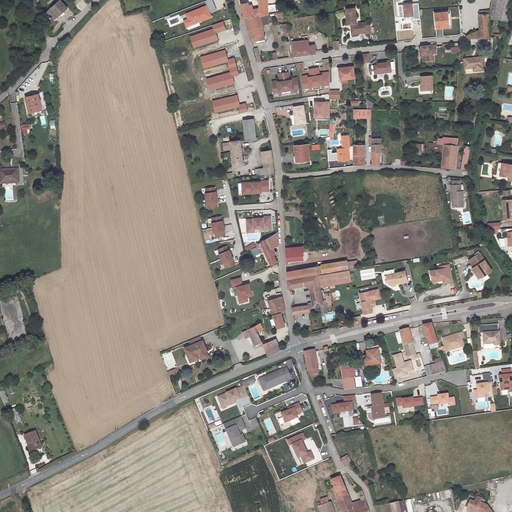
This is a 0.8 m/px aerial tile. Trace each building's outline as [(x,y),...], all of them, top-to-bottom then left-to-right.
[(64,0),(51,10),(58,18),(70,9),(64,0)] [(207,6),(210,12),(217,9),(213,0),(207,0),(205,1),(207,6)] [(267,0),(257,0),(260,15),(267,14),(277,13),(275,5),(268,6),(267,0)] [(511,0),(493,0),(490,17),(496,19),(507,21),(511,0)] [(247,2),(240,4),(244,17),(247,17),(247,18),(253,17),(251,10),(252,9),(251,4),(248,4),(247,2)] [(400,17),(413,16),(414,19),(420,19),(418,4),(399,5),(400,17)] [(207,6),(187,14),(189,18),(191,25),(212,17),(210,12),(207,6)] [(351,24),(357,24),(356,9),(346,10),(347,25),(351,24)] [(470,33),(466,36),(469,38),(490,38),(490,14),(487,14),(487,11),(480,12),(480,32),(470,33)] [(448,12),(435,13),(436,28),(449,27),(448,12)] [(251,41),(252,41),(265,39),(262,23),(268,22),(267,14),(260,15),(253,17),(247,18),(247,19),(244,19),(251,41)] [(286,21),(279,22),(280,34),(288,33),(286,21)] [(213,30),(194,36),(198,45),(210,42),(217,40),(215,36),(214,34),(215,34),(224,31),(222,23),(212,26),(213,30)] [(366,26),(352,27),(352,36),(367,35),(366,26)] [(299,41),(290,42),(292,56),(316,54),(314,44),(310,45),(308,35),(299,37),(299,41)] [(435,44),(420,46),(422,61),(434,60),(433,53),(436,53),(435,44)] [(481,58),(482,58),(482,52),(462,55),(463,65),(471,63),(472,67),(482,66),(481,58)] [(218,57),(205,60),(208,70),(227,64),(229,68),(238,66),(236,58),(226,60),(225,58),(226,58),(225,54),(218,56),(218,57)] [(373,65),(375,74),(379,73),(378,72),(387,71),(387,72),(391,71),(389,60),(385,61),(385,62),(377,63),(378,64),(373,65)] [(318,65),(309,67),(310,73),(302,74),(304,85),(312,84),(313,87),(321,86),(321,83),(328,81),(328,70),(319,72),(318,65)] [(230,73),(211,78),(213,88),(226,84),(226,85),(233,83),(232,79),(231,79),(231,77),(231,76),(241,74),(238,66),(229,68),(230,73)] [(338,69),(339,80),(345,79),(355,78),(354,67),(338,69)] [(287,72),(278,74),(279,80),(271,81),(273,92),(281,91),(281,94),(290,93),(289,90),(298,89),(296,78),(288,79),(287,72)] [(420,77),(421,86),(422,86),(423,91),(433,91),(432,76),(420,77)] [(24,98),(27,114),(40,111),(37,95),(24,98)] [(229,100),(216,103),(219,112),(238,108),(239,112),(249,110),(247,101),(237,104),(237,103),(236,102),(237,102),(236,97),(229,99),(229,100)] [(329,117),(329,102),(315,102),(315,117),(329,117)] [(303,105),(293,107),(294,115),(296,115),(297,124),(306,123),(303,105)] [(369,114),(369,105),(352,105),(352,115),(369,114)] [(255,138),(254,120),(243,121),(245,141),(256,140),(258,140),(257,138),(256,138),(255,138)] [(440,139),(440,140),(439,143),(443,144),(442,150),(442,163),(454,165),(455,150),(459,135),(444,134),(444,139),(440,139)] [(338,153),(331,153),(331,150),(327,150),(328,161),(338,160),(338,161),(349,161),(348,148),(350,148),(349,136),(342,136),(343,149),(337,149),(338,153)] [(440,140),(429,139),(429,149),(442,150),(443,144),(439,143),(440,140)] [(370,140),(372,161),(379,161),(379,147),(380,147),(380,140),(370,140)] [(230,143),(223,144),(224,151),(231,150),(232,167),(242,166),(240,141),(239,141),(235,141),(230,142),(230,143)] [(461,159),(460,165),(463,166),(466,164),(470,142),(465,142),(462,159),(461,159)] [(307,145),(294,147),(296,163),(309,161),(307,145)] [(365,165),(364,149),(354,150),(354,166),(365,165)] [(263,163),(272,162),(271,151),(261,152),(263,163)] [(500,174),(508,176),(511,176),(511,162),(500,160),(499,165),(502,166),(500,174)] [(273,174),(272,162),(263,163),(263,168),(260,169),(261,175),(273,174)] [(0,183),(19,182),(18,169),(0,169),(0,183)] [(260,182),(241,183),(242,191),(251,190),(251,194),(257,194),(257,191),(260,191),(269,190),(268,180),(259,181),(260,182)] [(451,185),(451,189),(453,189),(453,201),(453,207),(463,206),(463,191),(461,191),(461,184),(451,185)] [(212,195),(211,191),(203,192),(204,196),(203,197),(204,207),(205,207),(206,211),(214,210),(213,205),(214,205),(215,205),(214,195),(213,195),(212,195)] [(271,230),(270,216),(262,217),(262,218),(253,219),(253,220),(246,220),(247,226),(249,226),(249,229),(254,229),(263,228),(263,230),(271,230)] [(217,220),(209,222),(210,226),(209,226),(211,237),(212,236),(213,241),(221,239),(220,235),(221,234),(222,234),(220,224),(219,224),(218,224),(217,220)] [(277,234),(259,244),(270,265),(276,263),(271,249),(277,246),(277,234)] [(286,248),(287,262),(303,260),(302,247),(286,248)] [(482,248),(471,255),(472,258),(484,251),(482,248)] [(224,249),(216,252),(218,256),(217,257),(221,266),(222,266),(224,270),(232,267),(230,263),(231,262),(232,262),(227,252),(226,253),(225,253),(224,249)] [(494,266),(484,251),(472,258),(475,262),(473,264),(480,275),(494,266)] [(445,263),(441,264),(430,267),(432,275),(438,273),(438,275),(443,274),(443,276),(444,279),(453,276),(449,260),(444,261),(445,263)] [(287,280),(318,275),(348,271),(346,261),(287,272),(287,280)] [(386,276),(387,278),(392,281),(394,278),(397,278),(398,279),(407,277),(405,266),(386,270),(387,274),(386,276)] [(320,288),(331,287),(350,283),(348,271),(318,275),(320,288)] [(324,304),(320,288),(318,275),(287,280),(288,284),(288,288),(304,286),(310,287),(314,307),(324,304)] [(234,289),(241,287),(239,280),(229,282),(231,290),(234,289)] [(360,288),(364,309),(372,307),(371,302),(369,295),(372,294),(379,293),(377,284),(360,288)] [(241,287),(234,289),(238,305),(246,303),(245,299),(250,298),(247,286),(241,287)] [(282,298),(268,301),(270,308),(284,305),(282,298)] [(308,304),(291,307),(293,315),(309,312),(308,304)] [(284,305),(270,308),(276,328),(285,326),(280,311),(285,310),(284,305)] [(430,347),(439,345),(431,322),(422,324),(430,347)] [(500,325),(479,326),(480,333),(485,333),(485,344),(495,343),(495,345),(501,345),(500,325)] [(401,330),(409,355),(417,353),(410,328),(401,330)] [(251,348),(259,344),(253,333),(251,329),(238,336),(242,342),(247,340),(251,348)] [(460,332),(443,338),(446,348),(454,345),(455,348),(464,345),(460,332)] [(190,343),(192,347),(202,344),(200,339),(190,343)] [(266,359),(278,354),(272,342),(261,347),(266,359)] [(202,344),(192,347),(183,352),(189,366),(199,362),(198,358),(206,354),(202,344)] [(368,360),(364,360),(365,366),(381,363),(378,348),(367,351),(368,360)] [(316,351),(305,353),(308,371),(318,369),(316,351)] [(411,361),(404,363),(401,353),(393,355),(397,368),(392,369),(395,378),(407,374),(407,372),(413,370),(411,361)] [(446,358),(432,362),(435,372),(449,367),(446,358)] [(422,366),(425,375),(435,372),(432,362),(422,366)] [(286,368),(259,380),(264,391),(291,380),(286,368)] [(343,369),(344,378),(355,377),(356,376),(355,368),(343,369)] [(511,374),(503,376),(501,376),(503,390),(511,389),(511,374)] [(345,389),(357,388),(355,377),(344,378),(345,389)] [(253,378),(241,383),(243,387),(246,386),(254,383),(253,378)] [(486,397),(486,392),(490,392),(489,384),(478,385),(479,390),(475,391),(476,398),(486,397)] [(225,394),(225,395),(217,399),(222,410),(235,404),(234,402),(239,400),(240,401),(247,398),(242,388),(235,391),(235,390),(225,394)] [(0,391),(0,394),(4,404),(9,402),(4,390),(0,391)] [(354,410),(354,402),(357,402),(356,394),(345,395),(346,402),(333,403),(334,412),(354,410)] [(439,395),(439,397),(440,404),(440,405),(451,404),(450,398),(450,394),(439,395)] [(439,397),(431,398),(432,405),(440,404),(439,397)] [(382,398),(373,400),(375,409),(373,409),(375,419),(386,417),(382,398)] [(414,398),(407,399),(406,398),(397,399),(398,406),(404,405),(404,409),(415,407),(415,406),(414,399),(414,398)] [(423,398),(414,399),(415,406),(424,405),(423,398)] [(298,419),(297,417),(302,415),(298,405),(287,410),(288,412),(280,416),(285,425),(298,419)] [(243,444),(238,432),(244,430),(239,419),(222,426),(232,448),(243,444)] [(28,444),(31,453),(40,450),(33,433),(22,437),(26,445),(28,444)] [(303,433),(288,440),(291,446),(293,445),(303,440),(306,439),(303,433)] [(309,453),(303,440),(293,445),(299,458),(302,457),(309,453)] [(359,442),(361,454),(367,453),(365,441),(359,442)] [(312,452),(309,453),(302,457),(304,463),(314,459),(312,452)] [(363,458),(366,464),(372,462),(369,455),(363,458)] [(349,456),(342,459),(343,464),(348,466),(353,464),(349,456)] [(330,491),(338,511),(360,511),(366,509),(363,496),(359,493),(357,494),(359,499),(357,499),(358,503),(349,506),(338,479),(328,483),(331,491),(330,491)] [(474,500),(470,498),(467,505),(468,508),(469,508),(475,511),(476,508),(480,510),(479,510),(480,511),(493,511),(486,503),(483,502),(480,501),(474,498),(474,500)] [(406,511),(404,499),(384,504),(386,511),(406,511)]
